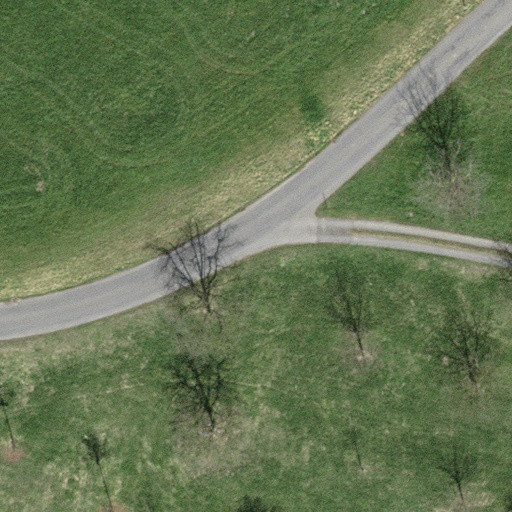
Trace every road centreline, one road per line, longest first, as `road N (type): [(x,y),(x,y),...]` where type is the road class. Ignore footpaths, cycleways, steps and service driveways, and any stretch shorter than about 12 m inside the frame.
road 1 (unclassified): [(509,0),(295,199),(84,320),(0,324)]
road 2 (track): [(295,199),(511,252)]
